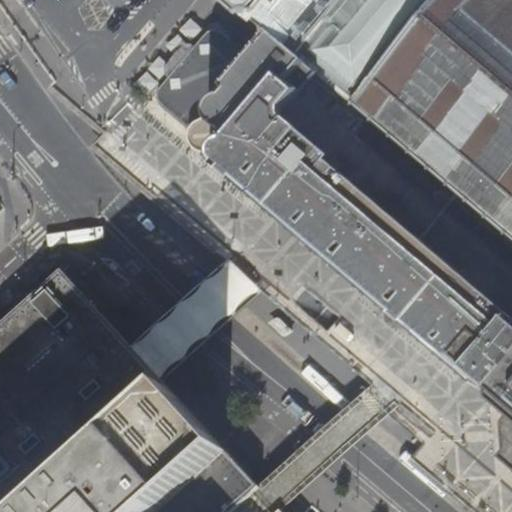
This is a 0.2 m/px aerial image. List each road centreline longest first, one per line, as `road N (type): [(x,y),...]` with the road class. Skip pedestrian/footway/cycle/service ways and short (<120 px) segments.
road 1 (residential): [(86,192),(428,511)]
road 2 (secondary): [(0,151),(138,0)]
road 3 (residential): [(86,192),(8,99)]
